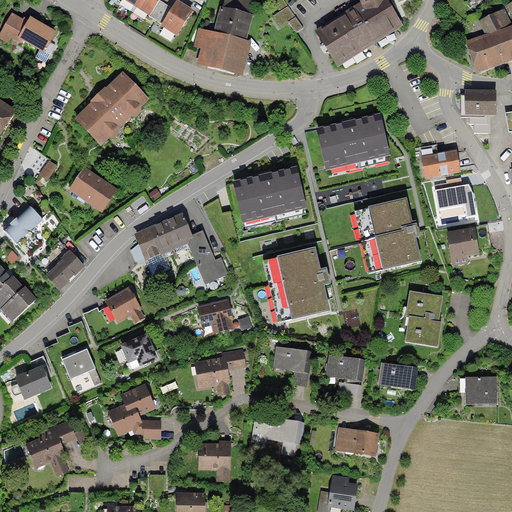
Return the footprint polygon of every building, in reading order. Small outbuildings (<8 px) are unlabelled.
[(117,0),(132,10),(138,0),(117,0)] [(138,0),(132,10),(156,22),(166,4),(160,0),(138,0)] [(197,64),(243,76),(251,42),(247,41),(254,15),(251,14),(254,0),(223,0),(222,5),(219,4),(213,29),(197,25),(191,47),(201,50),(197,64)] [(283,0),(273,0),(272,1),(280,11),(272,17),(280,28),(288,22),(295,33),(303,28),(283,0)] [(332,20),(316,30),(326,48),(392,5),(389,0),(360,0),(361,2),(332,20)] [(176,1),(172,8),(166,4),(156,22),(161,26),(158,31),(175,41),(193,11),(176,1)] [(337,67),(403,25),(392,5),(326,48),(337,67)] [(505,9),(480,20),(487,35),(511,23),(505,9)] [(44,53),(54,35),(24,19),(23,21),(11,15),(0,34),(0,38),(9,43),(10,41),(20,46),(22,41),(44,53)] [(511,26),(498,31),(509,61),(511,60),(511,26)] [(466,41),(478,73),(509,61),(498,31),(466,41)] [(92,102),(76,118),(101,145),(109,138),(114,138),(119,133),(120,128),(132,117),(137,116),(142,112),(142,107),(150,99),(123,72),(107,87),(106,86),(91,101),(92,102)] [(466,94),(461,94),(462,117),(470,117),(470,124),(474,124),(474,133),(491,133),(491,116),(497,115),(497,91),(466,90),(466,94)] [(0,137),(12,119),(15,114),(15,107),(0,97),(0,137)] [(317,130),(327,170),(391,154),(381,114),(317,130)] [(437,145),(415,149),(421,182),(462,175),(457,151),(438,154),(437,145)] [(49,161),(39,176),(47,182),(58,166),(49,161)] [(297,166),(233,180),(242,221),(306,207),(297,166)] [(84,167),(69,190),(102,212),(117,189),(84,167)] [(447,184),(435,186),(439,209),(466,204),(468,218),(477,217),(473,195),(468,186),(462,187),(461,179),(447,181),(447,184)] [(353,209),(368,273),(422,260),(407,197),(353,209)] [(11,225),(5,230),(30,257),(43,245),(36,237),(35,227),(44,219),(32,206),(18,218),(17,217),(10,223),(11,225)] [(181,215),(136,235),(153,274),(171,266),(164,251),(185,241),(192,238),(181,215)] [(477,227),(447,231),(452,266),(468,263),(467,255),(481,253),(477,227)] [(204,233),(192,238),(185,241),(204,284),(228,273),(221,258),(216,260),(204,233)] [(316,249),(264,260),(278,322),(330,310),(316,249)] [(19,258),(13,251),(9,254),(9,256),(8,258),(9,259),(9,261),(12,264),(19,258)] [(71,251),(48,274),(60,287),(84,264),(71,251)] [(0,266),(0,287),(12,277),(1,266),(0,266)] [(0,311),(2,309),(1,308),(24,287),(14,275),(12,277),(0,287),(0,311)] [(2,309),(12,322),(37,298),(26,286),(24,287),(1,308),(2,309)] [(98,308),(84,314),(92,332),(115,319),(118,323),(132,315),(136,322),(144,317),(141,311),(143,309),(130,286),(104,300),(108,306),(100,311),(98,308)] [(409,320),(406,345),(439,349),(443,323),(440,323),(443,298),(410,294),(406,319),(409,320)] [(233,298),(199,307),(203,324),(214,321),(217,331),(234,326),(230,315),(237,313),(233,298)] [(58,343),(46,348),(53,363),(62,359),(65,358),(62,352),(76,346),(74,342),(88,336),(82,322),(69,328),(71,332),(56,338),(58,343)] [(149,333),(121,345),(122,349),(120,350),(125,361),(127,360),(129,364),(137,360),(140,367),(160,359),(149,333)] [(307,387),(312,352),(277,347),(274,368),(295,371),(293,385),(307,387)] [(65,358),(62,359),(71,379),(96,368),(88,348),(65,358)] [(229,371),(248,367),(244,349),(222,353),(223,357),(194,362),(199,389),(217,386),(219,396),(232,393),(230,384),(231,384),(229,371)] [(362,381),(365,360),(329,355),(326,376),(362,381)] [(31,362),(34,370),(43,366),(47,378),(52,376),(43,357),(31,362)] [(417,366),(383,360),(379,382),(414,388),(417,366)] [(34,370),(14,378),(24,402),(53,390),(47,378),(43,366),(34,370)] [(497,376),(469,376),(469,391),(465,391),(465,405),(501,404),(501,390),(497,390),(497,376)] [(362,386),(340,382),(338,394),(360,397),(362,386)] [(146,384),(120,395),(125,406),(128,413),(136,409),(140,417),(157,410),(146,384)] [(128,413),(125,406),(108,413),(119,437),(133,431),(144,426),(142,421),(140,417),(136,409),(128,413)] [(297,443),(301,444),(304,423),(256,416),(252,438),(282,442),(280,454),(295,456),(297,443)] [(51,429),(53,434),(56,433),(62,446),(77,440),(75,434),(69,421),(51,429)] [(162,421),(142,421),(144,426),(133,431),(135,436),(143,435),(143,440),(161,440),(162,421)] [(376,455),(379,433),(340,427),(336,449),(376,455)] [(83,430),(75,434),(77,440),(80,445),(88,442),(83,430)] [(53,434),(26,446),(36,469),(51,463),(57,478),(70,472),(64,458),(66,457),(62,446),(56,433),(53,434)] [(228,483),(230,445),(216,445),(216,448),(199,447),(198,472),(215,472),(215,483),(228,483)] [(331,493),(329,506),(354,509),(358,484),(349,483),(350,478),(334,475),(331,493)] [(328,511),(329,506),(331,493),(321,491),(317,511),(328,511)] [(204,511),(204,496),(175,497),(174,511),(204,511)]
